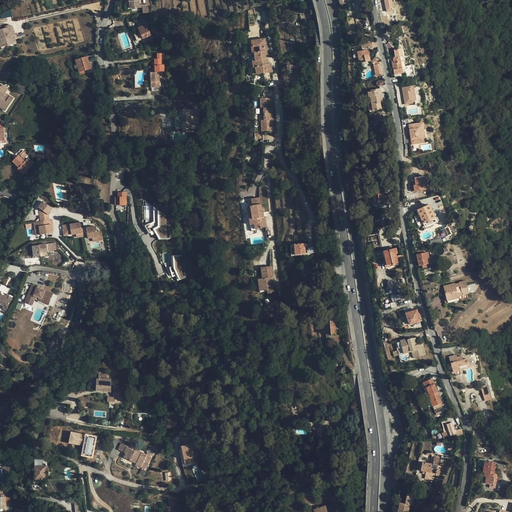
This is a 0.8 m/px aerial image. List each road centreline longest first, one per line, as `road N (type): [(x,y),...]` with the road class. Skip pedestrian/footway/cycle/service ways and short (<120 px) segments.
road 1 (residential): [(0,409),(64,358),(78,322),(84,266),(92,262),(110,268),(123,346),(138,356),(111,208),(112,107),(101,40),(111,0)]
road 2 (tertiary): [(372,0),(397,137),(400,211),(466,427),(458,511)]
road 3 (primary): [(319,0),(327,128),(373,433),(372,511)]
road 4 (primary): [(382,511),(383,433),(338,132),(330,0)]
road 5 (unknown): [(349,272),(310,240),(311,218),(279,149),(265,16)]
road 6 (unknown): [(279,149),(269,148),(267,157),(277,275)]
